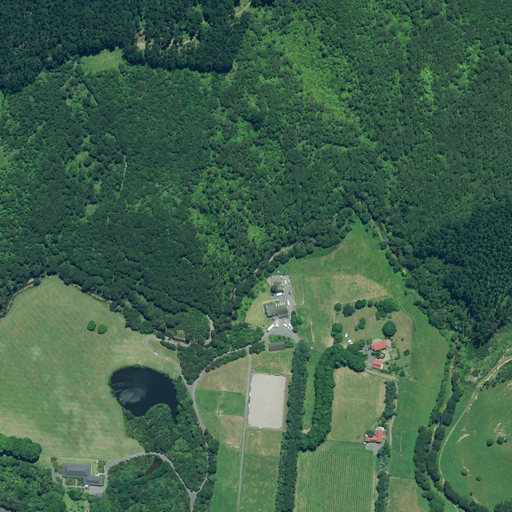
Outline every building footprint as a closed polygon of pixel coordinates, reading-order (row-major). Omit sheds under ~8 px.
[(274,283),(275,288),(276,294),(283,292),(281,282),(274,283)] [(279,318),(289,316),(286,302),(270,305),(270,303),(263,304),(265,313),(266,313),(267,317),(278,314),(279,318)] [(371,344),(373,350),(374,349),(375,351),(380,350),(381,351),(382,350),(382,349),(387,347),(386,344),(388,344),(386,340),(371,344)] [(285,341),(269,344),(270,351),(286,348),(285,341)] [(381,369),(383,361),(375,359),(373,367),(381,369)] [(382,432),(381,432),(381,430),(376,430),(376,438),(365,437),(365,441),(382,442),(382,438),(385,438),(386,434),(382,434),(382,432)] [(92,464),(63,462),(62,476),(84,478),(84,484),(101,485),(102,476),(92,475),(92,464)]
